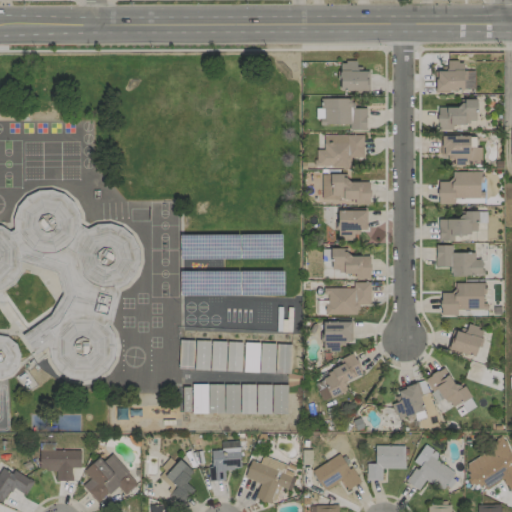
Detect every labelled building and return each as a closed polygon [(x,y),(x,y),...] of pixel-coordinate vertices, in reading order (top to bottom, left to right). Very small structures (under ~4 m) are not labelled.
[(473,70),(462,71),(462,61),(446,62),(446,71),(433,71),(434,91),(474,90),(473,70)] [(355,62),(339,62),(340,91),(367,91),(366,71),(356,71),(355,62)] [(365,130),(365,109),(351,108),(352,99),(320,98),(319,109),(317,109),(317,124),(349,125),(349,129),(365,130)] [(476,99),(457,100),(457,107),(437,107),(437,130),(451,130),(451,125),(476,124),(476,99)] [(363,135),(323,135),(323,150),(316,150),(315,166),(350,166),(350,157),(363,157),(363,135)] [(439,157),(451,158),(450,163),(480,163),(481,147),(475,147),(475,136),(440,135),(439,157)] [(482,172),(451,171),(451,182),(438,181),(437,204),(453,204),(453,198),(483,199),(483,190),(482,190),(482,172)] [(321,174),(321,201),(354,200),(354,204),(368,204),(368,181),(345,181),(345,173),(321,174)] [(364,211),(336,210),(336,238),(352,238),(352,229),(364,230),(364,211)] [(437,219),(438,241),(454,240),(453,236),(477,235),(476,211),(459,211),(460,219),(437,219)] [(450,276),(482,275),(481,259),(474,260),(474,253),(451,253),(451,245),(434,245),(435,267),(450,267),(450,276)] [(369,278),(369,256),(345,256),(345,248),(322,249),(322,259),(330,258),(330,272),(354,272),(354,279),(369,278)] [(325,314),(357,314),(357,305),(369,305),(369,282),(352,282),(352,288),(325,288),(325,314)] [(440,292),(440,315),(456,315),(456,310),(484,310),(484,283),(453,283),(453,292),(440,292)] [(349,322),(323,321),(321,351),(338,352),(339,343),(349,344),(349,322)] [(482,329),(467,325),(465,333),(453,330),(448,349),(475,356),(482,329)] [(0,354),(0,377),(16,377),(17,338),(0,338),(0,354)] [(179,369),(192,369),(193,340),(180,340),(179,369)] [(208,369),(209,342),(195,341),(194,369),(208,369)] [(321,401),(344,391),(341,384),(362,374),(353,353),(338,360),(341,367),(312,380),(321,401)] [(475,407),(463,382),(453,387),(444,368),(424,377),(431,394),(437,391),(441,400),(448,397),(457,416),(475,407)] [(398,418),(423,410),(415,383),(396,389),(400,402),(393,404),(398,418)] [(461,465),(473,486),(480,482),(484,489),(502,479),(508,489),(511,486),(511,459),(502,442),(461,465)] [(405,483),(418,490),(424,479),(445,491),(456,472),(434,460),(439,453),(423,444),(412,463),(415,465),(405,483)] [(404,469),(404,446),(374,445),(374,463),(365,463),(365,480),(381,480),(381,469),(404,469)] [(80,450),(39,451),(39,470),(55,470),(55,481),(71,480),(71,468),(80,467),(80,450)] [(208,450),(209,481),(224,480),(224,469),(239,469),(239,451),(226,452),(226,450),(208,450)] [(339,453),(311,471),(324,490),(340,480),(346,490),(359,482),(339,453)] [(82,486),(97,503),(116,486),(124,495),(137,484),(110,454),(102,461),(98,457),(82,471),(89,479),(82,486)] [(259,484),(254,498),(272,504),(278,486),(286,489),(292,473),(283,470),(285,464),(262,456),(259,463),(250,460),(243,478),(259,484)] [(156,476),(171,488),(167,493),(181,504),(193,489),(184,483),(192,473),(171,457),(156,476)] [(32,482),(2,466),(0,470),(0,499),(3,502),(11,487),(25,495),(32,482)]
